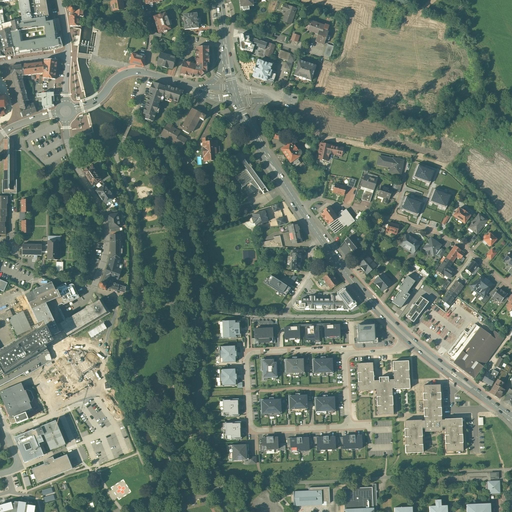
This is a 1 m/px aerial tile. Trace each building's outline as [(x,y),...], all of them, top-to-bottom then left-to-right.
[(45,0),(18,0),(22,22),(48,17),(49,17),(45,0)] [(118,1),(112,1),(112,2),(113,6),(113,10),(123,9),(122,0),(118,1)] [(239,0),(240,7),(242,7),(243,10),(248,10),(248,7),(253,6),(253,3),(256,3),(255,0),(239,0)] [(296,9),(283,5),(282,10),(286,11),(283,21),(291,24),(296,9)] [(166,13),(153,17),(158,34),(162,32),(163,35),(168,34),(167,31),(171,29),(168,21),(166,13)] [(197,14),(183,15),(184,27),(182,27),(183,31),(189,30),(189,32),(194,31),(194,29),(199,29),(198,24),(198,18),(197,14)] [(75,15),(69,15),(69,25),(79,25),(79,15),(75,15)] [(22,22),(19,22),(20,32),(11,34),(15,56),(31,53),(30,52),(33,52),(33,53),(49,50),(49,51),(63,47),(60,38),(58,39),(55,21),(48,21),(48,17),(22,22)] [(18,20),(5,24),(0,25),(0,36),(0,37),(1,42),(2,44),(12,42),(10,33),(20,31),(18,20)] [(323,26),(312,22),(311,26),(309,26),(307,31),(317,34),(315,42),(324,44),(327,32),(326,32),(322,30),(323,26)] [(74,27),(73,36),(81,36),(82,27),(74,27)] [(96,55),(128,62),(130,52),(113,49),(117,33),(111,32),(108,45),(99,43),(96,55)] [(83,46),(84,36),(81,36),(81,38),(78,38),(77,41),(78,41),(77,46),(84,47),(83,51),(89,51),(90,47),(83,46)] [(248,37),(239,37),(240,50),(249,50),(249,43),(258,46),(257,47),(258,47),(264,49),(265,45),(266,43),(248,37)] [(12,42),(2,44),(5,56),(11,55),(11,56),(14,56),(12,42)] [(196,65),(195,47),(195,42),(187,42),(187,48),(181,48),(179,58),(183,59),(183,61),(196,65)] [(267,45),(265,45),(264,49),(266,50),(264,55),(265,55),(270,57),(275,45),(268,43),(267,45)] [(333,46),(327,44),(323,56),(329,58),(333,46)] [(208,47),(195,47),(196,65),(183,61),(179,74),(192,77),(193,75),(200,77),(206,72),(206,64),(209,64),(208,47)] [(264,58),(265,55),(264,55),(266,50),(264,49),(258,47),(256,55),(264,58)] [(290,53),(283,51),(280,58),(287,61),(288,60),(290,54),(290,53)] [(166,55),(161,53),(159,58),(157,58),(156,62),(158,62),(157,65),(162,66),(162,67),(167,68),(167,67),(172,68),(175,57),(170,56),(170,55),(167,54),(166,55)] [(134,55),(131,54),(130,58),(131,58),(130,64),(143,67),(144,58),(139,56),(134,54),(134,55)] [(306,63),(298,60),(293,76),(303,79),(306,79),(311,81),(316,66),(309,63),(306,63)] [(95,70),(93,77),(103,79),(107,64),(94,61),(92,70),(95,70)] [(271,65),(258,61),(256,66),(254,71),(252,77),(265,81),(269,69),(271,65)] [(56,62),(43,63),(43,73),(43,78),(48,78),(55,79),(56,62)] [(36,63),(23,64),(24,76),(36,74),(36,63)] [(23,64),(10,66),(11,78),(18,103),(25,101),(27,101),(21,79),(23,79),(22,76),(24,76),(23,64)] [(271,70),(269,69),(265,81),(264,83),(270,84),(270,83),(272,83),(275,74),(270,72),(271,70)] [(166,87),(152,83),(142,114),(145,115),(144,117),(147,118),(147,120),(153,122),(161,97),(177,102),(179,96),(181,96),(183,91),(167,85),(166,87)] [(53,93),(37,94),(37,97),(42,97),(42,106),(43,106),(44,110),(51,108),(51,102),(54,102),(53,93)] [(0,116),(2,117),(2,115),(5,115),(7,111),(5,108),(8,105),(9,106),(10,105),(8,104),(8,100),(9,100),(9,99),(7,99),(5,97),(5,95),(4,95),(4,96),(0,96),(0,95),(0,94),(0,116)] [(25,101),(18,103),(21,112),(20,113),(22,117),(36,112),(33,103),(26,106),(25,101)] [(202,114),(191,108),(182,126),(179,125),(178,128),(188,134),(190,131),(192,132),(199,119),(203,120),(205,117),(201,115),(202,114)] [(169,130),(166,128),(163,133),(162,132),(160,134),(175,143),(175,144),(182,148),(186,139),(178,134),(179,131),(171,127),(169,130)] [(208,138),(202,139),(203,161),(217,160),(216,141),(211,142),(211,140),(208,140),(208,138)] [(9,143),(9,144),(4,144),(4,149),(3,149),(3,181),(2,181),(2,180),(2,194),(16,193),(16,180),(16,181),(13,181),(13,170),(13,150),(13,144),(12,144),(12,143),(9,143)] [(285,145),(285,146),(281,149),(283,153),(283,154),(282,155),(286,159),(287,159),(294,168),(300,163),(297,160),(299,158),(298,157),(301,154),(301,153),(301,151),(300,150),(299,150),(298,150),(297,151),(294,146),(292,147),(289,143),(288,143),(287,143),(286,143),(286,144),(285,145)] [(343,148),(320,143),(319,148),(317,159),(327,161),(328,155),(330,153),(341,155),(343,148)] [(191,160),(187,155),(180,161),(184,166),(191,160)] [(392,159),(378,157),(377,164),(394,168),(393,173),(400,174),(403,161),(392,158),(392,159)] [(265,190),(245,164),(242,167),(245,171),(235,179),(243,189),(253,183),(261,194),(265,190)] [(433,171),(418,165),(414,177),(428,182),(433,171)] [(92,185),(95,183),(100,180),(94,171),(94,170),(91,167),(88,169),(88,168),(85,170),(85,171),(83,172),(92,185)] [(377,179),(364,175),(361,186),(368,188),(373,190),(377,179)] [(357,181),(349,178),(347,185),(354,188),(357,181)] [(345,187),(335,184),(332,192),(343,195),(345,187)] [(99,188),(95,191),(103,202),(103,201),(107,206),(112,203),(112,202),(111,200),(114,198),(113,196),(111,194),(109,191),(109,190),(108,191),(104,185),(99,188)] [(391,190),(381,186),(378,195),(382,196),(383,197),(383,198),(382,202),(387,204),(391,190)] [(369,203),(373,190),(368,188),(367,191),(365,190),(364,194),(363,193),(361,200),(369,203)] [(449,196),(435,191),(430,201),(445,207),(449,196)] [(420,204),(406,198),(402,209),(416,214),(420,204)] [(30,200),(21,200),(21,212),(30,212),(30,200)] [(279,203),(271,206),(274,212),(281,210),(279,203)] [(250,205),(245,208),(248,213),(254,210),(250,205)] [(322,214),(321,215),(334,233),(344,226),(343,225),(345,224),(347,226),(354,221),(345,210),(339,215),(339,216),(337,217),(329,206),(320,213),(322,214)] [(461,210),(458,208),(453,216),(464,223),(469,216),(466,214),(467,212),(467,211),(463,208),(462,209),(461,210)] [(254,214),(253,212),(247,214),(245,217),(246,222),(250,222),(251,224),(254,223),(255,226),(267,221),(267,219),(264,211),(254,214)] [(440,222),(444,215),(438,212),(434,218),(440,222)] [(108,221),(108,222),(118,221),(118,220),(119,220),(118,217),(117,214),(108,215),(107,215),(108,220),(108,221)] [(486,221),(478,214),(469,227),(473,230),(473,231),(477,233),(486,221)] [(283,217),(276,219),(278,226),(285,224),(283,217)] [(30,221),(21,221),(21,233),(30,233),(30,221)] [(110,229),(119,228),(119,225),(119,224),(119,222),(118,222),(118,221),(108,222),(109,223),(108,223),(108,225),(109,225),(109,229),(110,229)] [(398,226),(388,223),(386,231),(396,233),(398,226)] [(298,224),(287,226),(292,245),(302,242),(298,224)] [(380,235),(375,231),(371,237),(376,240),(380,235)] [(398,241),(401,243),(406,235),(403,233),(398,241)] [(486,235),(483,238),(484,239),(482,241),(485,243),(486,242),(490,246),(496,239),(490,233),(488,235),(487,234),(486,235)] [(354,234),(345,241),(353,251),(359,246),(354,239),(356,237),(354,234)] [(420,243),(407,234),(406,235),(401,243),(399,245),(400,246),(401,243),(404,245),(404,246),(404,247),(404,248),(405,249),(406,249),(407,249),(408,248),(414,252),(415,250),(420,243)] [(111,242),(111,243),(120,242),(121,242),(121,235),(116,235),(111,235),(111,238),(110,238),(110,241),(111,241),(111,242)] [(47,241),(47,246),(47,251),(47,260),(58,260),(58,253),(59,253),(59,250),(58,250),(58,242),(60,242),(60,237),(52,236),(52,238),(48,238),(48,241),(47,241)] [(273,237),(274,240),(259,242),(259,247),(282,247),(279,236),(273,237)] [(434,253),(436,255),(440,249),(438,248),(440,245),(437,243),(438,242),(434,240),(433,240),(430,238),(423,248),(426,251),(425,252),(429,255),(430,254),(433,256),(434,253)] [(110,255),(110,257),(119,258),(120,242),(111,243),(111,248),(110,255)] [(41,245),(22,245),(22,255),(41,255),(41,251),(41,246),(41,245)] [(454,246),(445,258),(452,263),(456,257),(460,260),(461,257),(464,253),(454,246)] [(445,251),(441,248),(440,249),(436,255),(440,258),(445,251)] [(301,251),(290,251),(290,256),(292,256),(292,260),(301,260),(301,251)] [(491,252),(490,251),(486,255),(490,259),(496,253),(495,252),(491,252)] [(372,262),(367,256),(358,264),(367,274),(375,266),(376,267),(380,264),(375,259),(372,262)] [(110,257),(108,266),(117,269),(120,258),(119,258),(110,257)] [(452,263),(445,258),(437,271),(443,275),(444,275),(449,278),(453,273),(451,272),(452,270),(449,268),(452,263)] [(301,260),(292,260),(292,264),(290,263),(289,268),(291,268),(291,270),(300,270),(301,260)] [(477,265),(471,261),(465,268),(468,271),(467,272),(470,275),(471,274),(476,266),(477,265)] [(106,287),(107,288),(120,291),(121,285),(112,283),(115,276),(119,277),(121,270),(117,269),(108,266),(102,282),(103,282),(105,283),(105,284),(106,285),(106,287)] [(476,266),(471,274),(473,275),(479,268),(476,266)] [(329,272),(322,278),(325,282),(331,289),(338,283),(329,272)] [(391,283),(382,273),(373,282),(382,291),(391,283)] [(290,288),(270,275),(265,283),(285,297),(290,288)] [(487,281),(481,275),(478,279),(469,285),(473,291),(474,290),(483,298),(490,289),(486,285),(488,281),(487,281)] [(415,282),(407,276),(405,279),(406,280),(399,290),(400,291),(392,302),(401,308),(410,295),(407,293),(415,282)] [(325,282),(322,278),(317,282),(320,287),(325,282)] [(450,282),(446,280),(441,286),(445,289),(450,282)] [(456,281),(449,291),(456,295),(464,284),(462,283),(461,285),(456,281)] [(54,342),(67,334),(68,336),(106,313),(99,300),(64,321),(56,326),(46,304),(58,298),(56,291),(51,283),(25,296),(36,319),(38,324),(44,321),(46,327),(54,342)] [(46,304),(56,326),(64,321),(63,319),(63,318),(58,308),(59,306),(61,304),(64,305),(79,298),(73,285),(71,284),(67,286),(65,283),(55,288),(57,291),(56,291),(58,298),(46,304)] [(356,304),(345,288),(336,295),(331,295),(331,299),(315,299),(315,297),(309,297),(309,299),(301,299),(301,304),(300,304),(300,308),(305,308),(309,308),(309,310),(315,310),(315,308),(331,308),(331,310),(336,310),(336,308),(347,308),(349,310),(356,304)] [(507,294),(499,288),(498,290),(493,297),(501,303),(502,301),(506,296),(507,294)] [(456,295),(449,291),(442,300),(450,306),(453,302),(452,301),(456,295)] [(428,303),(420,297),(405,317),(413,323),(428,303)] [(20,305),(23,311),(30,327),(38,324),(36,319),(34,320),(26,302),(20,305)] [(8,344),(10,347),(36,331),(37,332),(46,327),(44,321),(38,324),(30,327),(23,311),(13,316),(8,318),(17,338),(8,344)] [(236,320),(222,321),(222,325),(220,325),(220,330),(220,335),(222,335),(222,339),(236,338),(236,337),(241,336),(240,322),(236,322),(236,320)] [(374,324),(357,325),(358,343),(376,342),(374,324)] [(319,340),(318,326),(313,326),(313,325),(309,325),(309,329),(305,329),(305,341),(319,340)] [(340,337),(339,325),(324,326),(325,337),(328,337),(328,338),(337,338),(337,337),(340,337)] [(46,347),(54,342),(46,327),(37,332),(36,331),(10,347),(0,352),(0,374),(3,373),(4,375),(19,366),(43,351),(47,349),(46,347)] [(299,338),(299,327),(284,327),(284,339),(288,339),(288,340),(296,340),(296,338),(299,338)] [(473,379),(504,338),(494,331),(491,336),(479,327),(452,363),(473,379)] [(273,341),(272,329),(254,329),(255,342),(258,342),(259,343),(269,343),(269,341),(273,341)] [(70,341),(67,335),(47,347),(74,390),(96,377),(72,339),(70,341)] [(235,346),(221,347),(221,350),(219,350),(219,360),(221,360),(221,363),(227,362),(235,362),(235,358),(237,358),(236,350),(235,350),(235,346)] [(43,351),(19,366),(23,373),(25,376),(53,359),(47,349),(43,351)] [(294,359),(285,359),(285,373),(291,373),(291,375),(299,374),(299,373),(304,373),(304,359),(297,359),(296,357),(294,357),(294,359)] [(323,357),(321,357),(321,359),(312,359),(313,373),(320,373),(320,374),(328,374),(328,372),(333,372),(333,358),(323,359),(323,357)] [(499,372),(501,369),(505,361),(499,358),(493,369),(499,372)] [(274,359),(261,360),(261,368),(263,368),(263,371),(262,371),(263,379),(277,378),(277,362),(274,362),(274,359)] [(393,376),(393,380),(394,388),(394,389),(395,389),(395,391),(400,390),(400,389),(409,388),(409,387),(411,387),(410,382),(409,382),(408,375),(410,375),(410,370),(408,371),(408,366),(409,366),(409,362),(408,362),(408,361),(392,361),(392,363),(391,363),(391,368),(393,368),(393,372),(391,372),(392,376),(393,376)] [(372,364),(372,363),(357,363),(357,365),(355,365),(355,369),(357,369),(357,374),(355,374),(356,379),(358,378),(358,386),(356,386),(356,390),(358,390),(358,392),(367,391),(367,392),(372,392),(372,391),(374,391),(374,389),(373,381),(373,368),(374,368),(374,364),(372,364)] [(503,370),(507,372),(509,373),(511,367),(506,364),(503,370)] [(235,369),(221,370),(221,373),(219,373),(220,383),(221,383),(221,386),(235,385),(235,381),(237,381),(237,373),(235,373),(235,369)] [(499,372),(497,374),(495,378),(498,380),(490,393),(499,399),(505,390),(501,387),(502,386),(500,385),(507,372),(503,370),(501,369),(499,372)] [(491,375),(486,373),(482,380),(491,385),(495,378),(497,374),(492,372),(491,375)] [(379,380),(373,381),(374,389),(376,389),(376,392),(375,392),(375,396),(376,396),(376,398),(375,398),(375,402),(377,402),(377,409),(376,409),(376,414),(378,414),(378,415),(393,414),(393,413),(394,413),(394,409),(392,409),(392,401),(393,401),(393,397),(392,397),(392,395),(393,395),(393,391),(391,391),(391,388),(394,388),(393,380),(388,380),(388,377),(378,377),(379,380)] [(20,384),(0,392),(10,415),(12,419),(14,418),(26,413),(31,411),(28,403),(32,402),(34,398),(31,391),(27,390),(23,391),(20,384)] [(440,385),(422,385),(424,421),(421,421),(421,420),(404,420),(405,453),(422,452),(422,444),(420,444),(419,432),(421,432),(421,428),(424,428),(424,432),(442,431),(441,427),(444,427),(445,451),(463,451),(461,418),(444,419),(444,420),(441,420),(440,385)] [(308,409),(307,395),(300,395),(300,394),(298,394),(298,395),(288,396),(289,410),(294,409),(294,411),(302,411),(302,409),(308,409)] [(335,397),(325,397),(325,395),(323,396),(323,397),(314,397),(315,411),(322,411),(322,413),(330,412),(330,411),(335,411),(335,397)] [(260,400),(261,414),(268,413),(268,415),(276,415),(276,413),(282,413),(281,399),(271,399),(271,398),(269,398),(269,400),(260,400)] [(238,399),(222,400),(223,417),(239,416),(238,399)] [(26,413),(14,418),(15,421),(16,424),(28,419),(26,413)] [(44,435),(50,451),(65,444),(56,421),(41,427),(41,428),(44,435)] [(240,422),(224,423),(225,440),(241,439),(240,422)] [(138,457),(125,426),(85,443),(98,474),(138,457)] [(41,428),(36,430),(38,437),(41,436),(44,435),(41,428)] [(33,430),(14,438),(25,463),(43,455),(38,444),(43,441),(41,436),(38,437),(36,430),(33,431),(33,430)] [(349,436),(343,437),(343,444),(343,449),(347,449),(351,449),(353,449),(358,448),(361,448),(361,443),(361,436),(354,436),(354,435),(349,435),(349,436)] [(323,437),(320,438),(320,444),(317,444),(317,450),(321,450),(325,450),(327,450),(331,450),(335,449),(335,444),(334,437),(328,437),(328,436),(323,436),(323,437)] [(266,438),(262,438),(262,445),(262,450),(277,450),(277,444),(277,438),(272,438),(272,437),(266,437),(266,438)] [(296,439),(293,439),(294,445),(290,445),(290,451),(294,451),(298,451),(301,451),(305,451),(308,451),(308,446),(308,439),(308,438),(301,438),(301,437),(296,438),(296,439)] [(241,445),(229,445),(229,453),(231,453),(232,461),(248,460),(248,457),(248,455),(247,455),(247,451),(248,451),(248,445),(241,445)] [(44,464),(31,469),(37,483),(72,468),(66,455),(54,460),(53,457),(49,458),(49,459),(47,460),(46,459),(42,461),(44,464)] [(489,481),(485,481),(485,483),(486,494),(490,494),(498,493),(498,481),(489,481)] [(343,511),(376,511),(376,491),(376,489),(376,484),(372,484),(372,487),(343,488),(343,511)] [(308,491),(293,492),(293,506),(294,506),(294,505),(321,504),(322,504),(322,502),(324,502),(326,502),(326,503),(327,503),(329,503),(329,487),(308,488),(308,491)] [(490,511),(490,504),(467,506),(467,511),(447,511),(447,506),(441,506),(440,500),(435,500),(435,507),(430,507),(429,511),(412,511),(412,507),(394,508),(394,511),(490,511)] [(0,511),(35,511),(36,506),(33,503),(27,503),(15,501),(14,503),(12,503),(11,502),(0,505),(0,511)]
